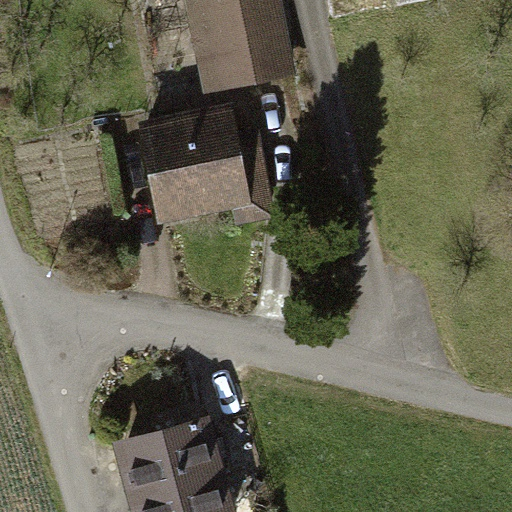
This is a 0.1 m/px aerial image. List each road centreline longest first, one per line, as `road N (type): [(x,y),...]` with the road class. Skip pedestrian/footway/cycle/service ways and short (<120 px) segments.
road 1 (residential): [(312,0),(375,296),(369,368)]
road 2 (residential): [(36,320),(133,308),(369,368)]
road 3 (residential): [(36,320),(88,511)]
road 4 (residential): [(369,368),(511,405)]
